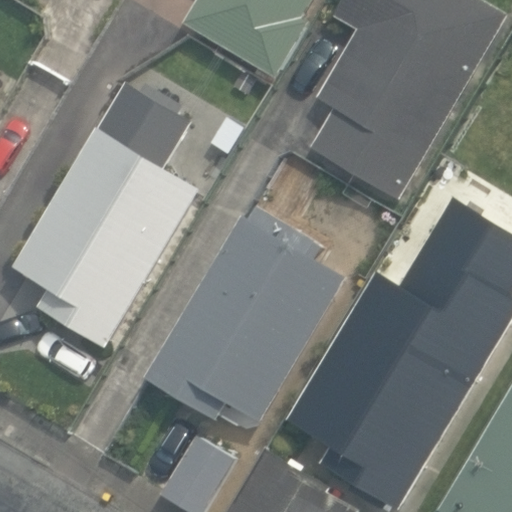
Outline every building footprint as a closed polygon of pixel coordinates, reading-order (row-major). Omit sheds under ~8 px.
[(201,0),(189,21),(283,78),(317,21),(308,16),(317,0),(201,0)] [(318,147),(408,199),(511,22),(511,13),(488,0),(351,0),(342,17),(365,30),(326,97),(342,107),(318,147)] [(47,308),(116,349),(208,191),(173,171),(202,121),(134,81),(25,268),(59,287),(47,308)] [(328,463),(408,511),(511,338),(511,227),(463,199),(410,286),(385,271),(297,418),(340,443),(328,463)] [(236,402),(272,422),(356,280),(314,256),(323,240),(267,207),(259,220),(251,215),(155,378),(226,420),(236,402)] [(511,511),(511,400),(447,511),(449,511),(511,511)] [(169,493),(200,511),(212,511),(245,459),(204,435),(169,493)] [(237,511),(367,511),(337,494),(340,488),(275,450),(237,511)]
